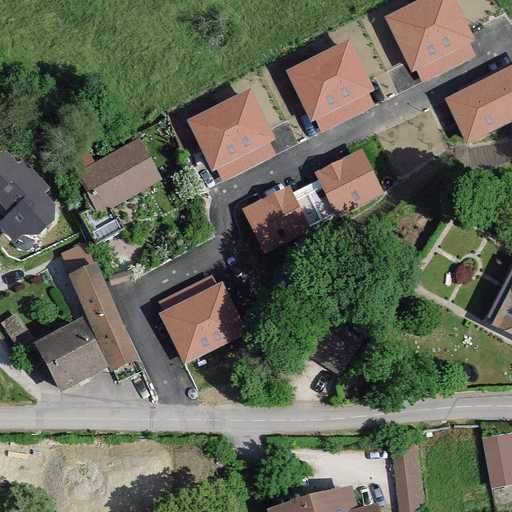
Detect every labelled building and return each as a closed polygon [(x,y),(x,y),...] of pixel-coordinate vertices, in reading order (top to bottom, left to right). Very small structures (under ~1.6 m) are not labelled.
[(464,0),(429,0),(393,17),(423,82),(488,52),(464,0)] [(387,103),(360,42),(295,71),(323,132),(387,103)] [(471,140),(511,124),(511,71),(454,94),(471,140)] [(287,150),(260,91),(195,121),(222,180),(287,150)] [(83,179),(100,209),(158,174),(141,144),(83,179)] [(323,170),(341,212),(392,191),(374,149),(323,170)] [(48,194),(26,169),(20,175),(10,163),(0,163),(0,205),(14,221),(2,231),(15,246),(21,240),(38,240),(53,228),(53,211),(42,200),(48,194)] [(296,183),(248,208),(271,252),(319,227),(296,183)] [(314,218),(338,210),(329,186),(306,194),(314,218)] [(464,202),(455,216),(468,223),(477,211),(464,202)] [(77,278),(114,369),(140,360),(109,288),(100,269),(77,278)] [(160,298),(190,364),(253,337),(224,270),(160,298)] [(511,285),(492,324),(500,329),(511,307),(511,285)] [(511,307),(500,329),(511,334),(511,307)] [(321,319),(302,345),(339,370),(358,344),(321,319)] [(79,326),(41,348),(66,391),(103,370),(79,326)] [(342,393),(346,404),(362,397),(357,386),(342,393)] [(488,442),(491,457),(502,456),(507,485),(511,484),(511,441),(511,438),(488,442)] [(423,511),(416,448),(396,450),(402,511),(423,511)] [(495,487),(507,485),(502,456),(491,457),(495,487)] [(58,477),(64,506),(110,495),(102,465),(58,477)] [(349,511),(345,496),(290,511),(373,511),(373,510),(367,511),(349,511)]
